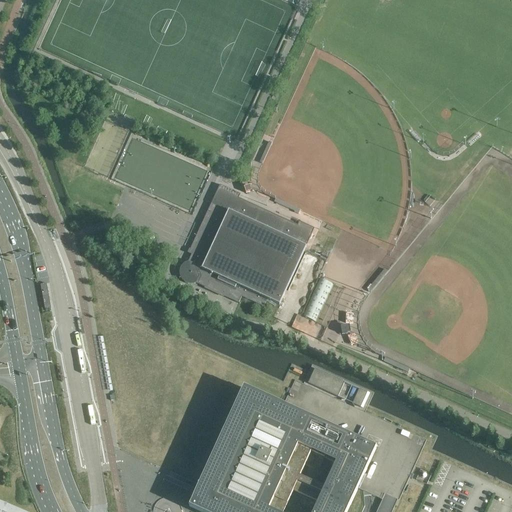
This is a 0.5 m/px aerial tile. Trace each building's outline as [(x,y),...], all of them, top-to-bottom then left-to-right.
[(240,195),(220,185),(190,249),(189,249),(187,253),(191,255),(187,262),(184,264),(181,267),(179,271),(179,275),(181,279),(184,282),(188,284),(192,285),(196,283),(218,294),(222,292),(223,296),(238,303),(241,297),(261,306),(262,303),(264,304),(267,299),(279,305),(314,229),(299,222),(297,226),(238,198),(240,195)] [(319,278),(302,316),(316,323),(333,285),(319,278)] [(51,308),(46,284),(40,285),(44,309),(51,308)] [(344,383),(315,369),(308,384),(338,397),(344,383)] [(153,504),(149,511),(346,511),(358,488),(362,490),(364,506),(361,511),(391,511),(395,506),(396,506),(403,491),(406,492),(409,485),(407,483),(426,440),(391,424),(392,421),(384,418),(383,420),(365,412),(303,384),(295,380),(291,389),(288,388),(286,393),(288,394),(287,398),(284,396),(280,405),(274,402),(275,399),(271,397),(270,399),(272,400),(271,401),(243,388),(225,428),(222,427),(219,434),(222,436),(199,485),(168,471),(166,476),(183,484),(175,501),(173,499),(169,499),(164,499),(158,502),(155,505),(153,504)] [(367,393),(359,389),(352,404),(360,408),(367,393)]
